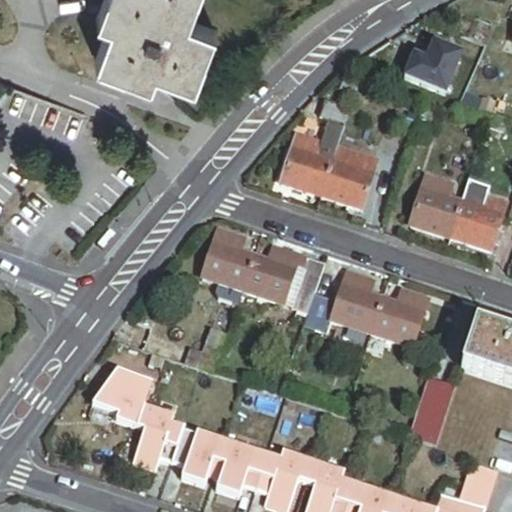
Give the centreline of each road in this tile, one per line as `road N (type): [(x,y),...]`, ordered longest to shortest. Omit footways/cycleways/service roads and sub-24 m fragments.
road 1 (residential): [(190,192),(511,299)]
road 2 (tertiary): [(190,192),(326,47),(400,0)]
road 3 (tertiary): [(0,436),(97,304)]
road 4 (tertiary): [(97,304),(190,192)]
road 5 (residential): [(0,467),(134,511)]
